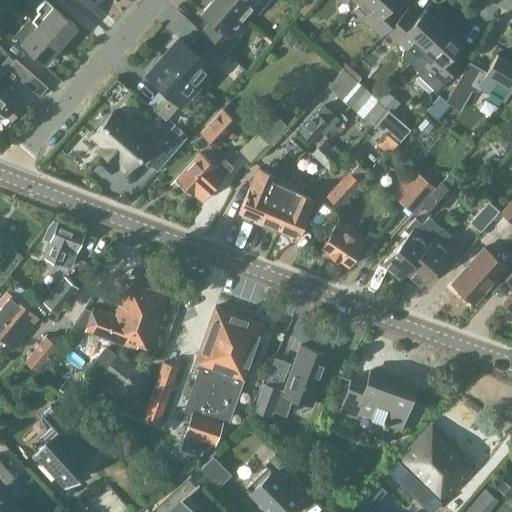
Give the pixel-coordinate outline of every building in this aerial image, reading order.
[(77,27),(52,6),(45,0),(44,0),(36,10),(39,13),(32,21),(36,25),(60,46),(77,27)] [(242,17),(222,0),(212,0),(201,13),(211,21),(201,33),(224,53),(242,32),(235,26),(242,17)] [(222,0),(242,17),(250,9),(257,15),(269,0),(222,0)] [(299,11),(305,17),(321,0),(308,0),(306,3),(299,11)] [(362,0),(358,4),(352,11),(360,19),(380,38),(384,33),(399,16),(389,6),(395,0),(362,0)] [(399,16),(384,33),(403,50),(403,51),(401,57),(408,64),(414,58),(419,53),(443,27),(425,10),(416,20),(405,10),(399,16)] [(60,46),(36,25),(32,21),(29,18),(12,36),(19,43),(20,43),(45,64),(60,46)] [(414,58),(408,64),(416,72),(415,73),(435,92),(436,91),(441,86),(462,63),(451,53),(460,44),(443,27),(419,53),(414,58)] [(285,32),(280,39),(290,47),(296,39),(285,32)] [(265,34),(261,39),(268,44),(272,39),(265,34)] [(177,39),(161,57),(194,87),(221,56),(209,45),(198,57),(177,39)] [(447,97),(445,101),(447,102),(459,110),(466,97),(469,92),(478,91),(481,87),(487,90),(488,89),(502,98),(501,100),(503,102),(510,89),(511,85),(511,59),(503,54),(501,57),(496,54),(485,73),(468,63),(447,97)] [(0,75),(3,71),(4,72),(6,69),(7,70),(15,60),(15,59),(14,61),(8,56),(0,65),(0,75)] [(161,57),(146,75),(167,93),(154,108),(166,118),(194,87),(161,57)] [(33,76),(15,60),(7,70),(6,69),(4,72),(3,71),(0,75),(0,113),(1,113),(10,122),(22,108),(1,90),(14,75),(25,85),(33,76)] [(342,69),(327,86),(342,98),(356,81),(342,69)] [(356,81),(342,98),(356,111),(371,94),(356,81)] [(377,100),(391,112),(399,102),(385,90),(377,100)] [(371,94),(356,111),(372,125),(385,109),(376,101),(377,100),(371,94)] [(327,125),(329,127),(337,119),(322,106),(299,131),(311,142),(327,125)] [(197,132),(210,144),(215,149),(230,131),(238,123),(221,107),(197,132)] [(410,129),(387,109),(374,124),(397,144),(410,129)] [(113,111),(92,136),(103,145),(100,149),(114,162),(117,158),(128,167),(137,157),(149,167),(150,165),(156,171),(187,136),(172,124),(159,139),(154,135),(148,142),(113,111)] [(273,115),(264,125),(275,135),(283,125),(273,115)] [(511,141),(502,133),(495,140),(507,151),(511,145),(511,141)] [(311,154),(328,170),(342,156),(333,147),(330,150),(322,142),(311,154)] [(216,168),(200,154),(176,180),(192,194),(200,200),(231,166),(224,159),(216,168)] [(338,206),(364,177),(367,174),(357,164),(349,173),(327,197),(338,206)] [(238,212),(258,221),(277,177),(261,170),(249,188),(238,212)] [(414,213),(422,204),(439,184),(426,174),(423,178),(413,170),(392,195),(414,213)] [(258,221),(277,229),(294,191),(293,191),(296,185),(277,177),(258,221)] [(422,204),(434,214),(453,192),(441,181),(439,184),(422,204)] [(294,191),(277,229),(297,238),(307,215),(314,200),(294,191)] [(511,196),(499,211),(511,222),(511,196)] [(472,217),(469,222),(479,231),(483,227),(498,210),(487,201),(472,217)] [(410,232),(382,262),(398,277),(405,270),(404,270),(436,235),(441,229),(428,216),(421,224),(414,218),(405,228),(410,232)] [(320,248),(347,266),(366,238),(338,220),(320,248)] [(46,230),(42,241),(49,243),(44,259),(48,261),(47,264),(57,267),(58,264),(69,268),(82,233),(56,224),(52,222),(46,230)] [(436,235),(404,270),(405,270),(420,285),(449,253),(451,251),(442,243),(450,235),(442,228),(441,229),(436,235)] [(451,283),(473,304),(505,268),(483,247),(451,283)] [(511,270),(506,277),(511,283),(511,290),(502,303),(511,311),(511,316),(511,270)] [(44,305),(57,315),(77,289),(64,279),(44,305)] [(145,353),(148,354),(168,296),(126,282),(114,319),(91,311),(89,318),(80,315),(74,324),(74,327),(84,330),(83,332),(145,354),(145,353)] [(0,300),(0,339),(11,349),(37,318),(6,292),(0,300)] [(190,414),(183,434),(178,448),(199,455),(210,444),(214,446),(221,424),(227,426),(243,380),(263,324),(215,307),(195,363),(199,365),(183,411),(190,414)] [(25,361),(37,371),(57,347),(44,337),(25,361)] [(263,384),(253,410),(269,416),(271,410),(285,415),(291,398),(310,405),(329,356),(300,345),(281,393),(278,392),(279,390),(263,384)] [(101,372),(132,396),(146,379),(115,354),(101,372)] [(165,403),(177,367),(161,362),(149,398),(143,417),(144,417),(143,420),(156,425),(164,402),(165,403)] [(351,381),(339,412),(359,420),(360,415),(397,429),(411,391),(408,389),(409,385),(371,370),(365,386),(351,381)] [(85,464),(85,461),(83,460),(91,452),(92,453),(93,452),(50,406),(49,406),(49,407),(41,414),(40,414),(51,427),(39,437),(38,438),(44,444),(37,451),(30,445),(30,446),(69,488),(70,487),(68,486),(77,477),(74,473),(78,470),(81,470),(84,468),(85,464)] [(430,422),(395,460),(439,501),(455,484),(470,470),(467,468),(469,465),(461,458),(463,456),(430,422)] [(289,511),(302,499),(298,495),(306,487),(274,453),(265,461),(271,467),(247,490),(268,511),(289,511)] [(211,456),(198,468),(217,487),(229,475),(211,456)] [(21,511),(16,505),(28,494),(28,495),(29,494),(0,461),(0,511),(21,511)] [(193,511),(198,508),(197,507),(186,496),(199,485),(198,484),(195,486),(188,478),(191,476),(190,475),(151,509),(152,510),(153,509),(155,511),(193,511)] [(511,487),(503,481),(497,488),(510,498),(511,495),(511,487)] [(463,511),(486,511),(497,500),(485,488),(463,511)] [(364,495),(354,507),(360,511),(376,511),(379,509),(374,505),(364,495)]
